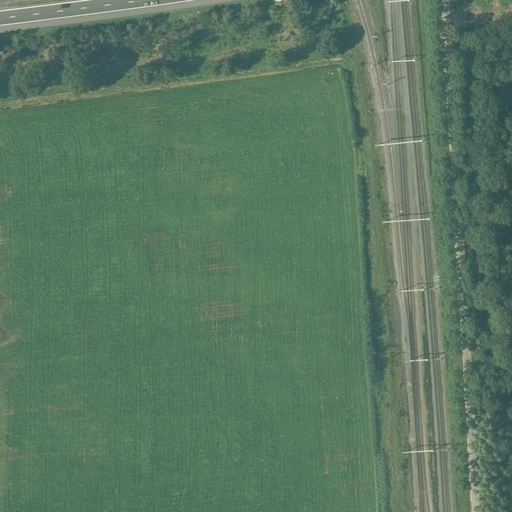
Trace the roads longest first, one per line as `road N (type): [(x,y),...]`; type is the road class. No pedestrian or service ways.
road 1 (unclassified): [(475,511),(445,0)]
road 2 (motorway): [(0,19),(149,0)]
